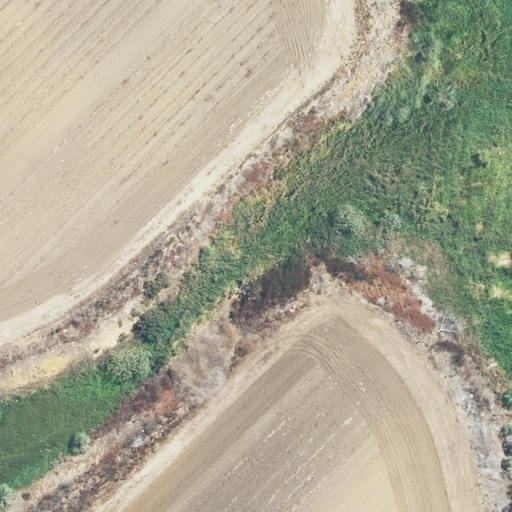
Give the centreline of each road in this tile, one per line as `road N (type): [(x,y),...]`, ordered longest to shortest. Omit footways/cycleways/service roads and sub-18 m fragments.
road 1 (track): [(0,332),(57,317),(210,226),(340,42),(333,0)]
road 2 (track): [(442,511),(431,440),(409,395),(375,360),(345,353),(315,361),(243,413),(126,511)]
